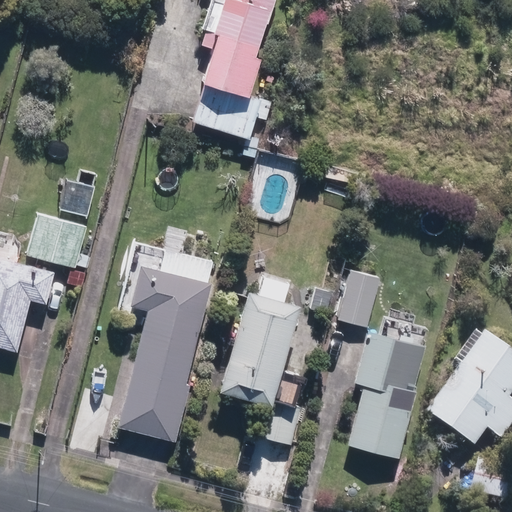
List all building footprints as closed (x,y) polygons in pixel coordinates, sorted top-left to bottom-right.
[(202,39),(188,90),(194,91),(184,127),(239,143),(249,107),(236,103),(247,64),(241,63),(251,29),(264,33),(273,0),(217,0),(217,4),(210,1),(199,38),(202,39)] [(301,172),(355,186),(358,175),(304,161),(301,172)] [(81,178),(66,176),(62,205),(92,209),(97,171),(82,169),(81,178)] [(74,283),(84,286),(91,257),(82,255),(89,228),(42,215),(31,257),(78,270),(74,283)] [(0,348),(21,354),(35,302),(50,305),(58,274),(0,259),(0,348)] [(165,440),(177,383),(174,382),(182,349),(198,279),(126,263),(117,302),(133,306),(127,337),(107,424),(115,425),(115,429),(165,440)] [(328,318),(356,325),(369,276),(341,269),(328,318)] [(199,387),(251,401),(279,301),(227,287),(199,387)] [(301,306),(317,311),(322,291),(306,287),(301,306)] [(334,442),(386,455),(403,388),(400,387),(411,344),(353,329),(341,380),(349,382),(334,442)] [(412,411),(461,446),(474,429),(489,440),(511,408),(495,397),(511,372),(511,360),(469,331),(412,411)] [(253,414),(248,435),(281,443),(286,422),(288,413),(255,405),(253,414)] [(460,493),(496,501),(504,467),(468,459),(460,493)]
